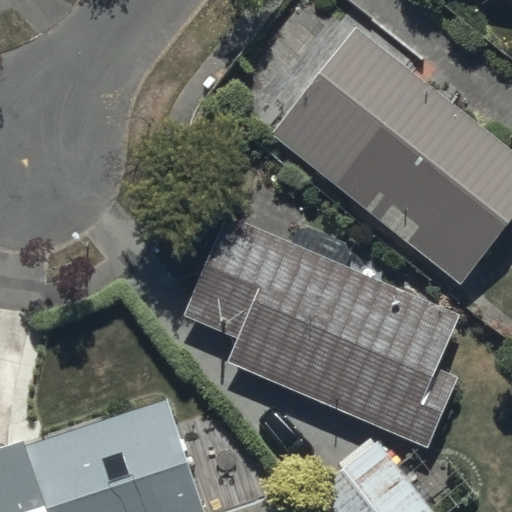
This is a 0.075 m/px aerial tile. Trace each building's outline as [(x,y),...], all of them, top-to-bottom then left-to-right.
[(511,13),(511,0),(433,0),(433,1),(511,13)] [(511,237),(511,166),(358,43),(271,148),(462,300),(511,237)] [(442,380),(462,321),(242,229),(197,334),(238,351),(228,375),(430,462),(460,387),(442,380)] [(195,511),(164,416),(0,472),(0,511),(269,511),(269,510),(262,511),(195,511)] [(312,511),(423,511),(373,449),(305,503),(312,511)]
